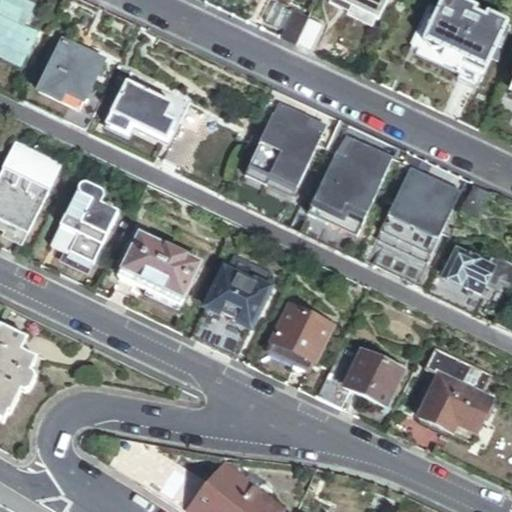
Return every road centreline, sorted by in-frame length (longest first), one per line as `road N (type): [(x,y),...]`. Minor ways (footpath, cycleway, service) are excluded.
road 1 (residential): [(511,347),(0,105)]
road 2 (residential): [(144,0),(511,173)]
road 3 (residential): [(292,420),(0,279)]
road 4 (residential): [(292,420),(254,428),(93,405),(74,410),(52,441),(62,474),(74,484)]
road 5 (residential): [(485,511),(292,420)]
